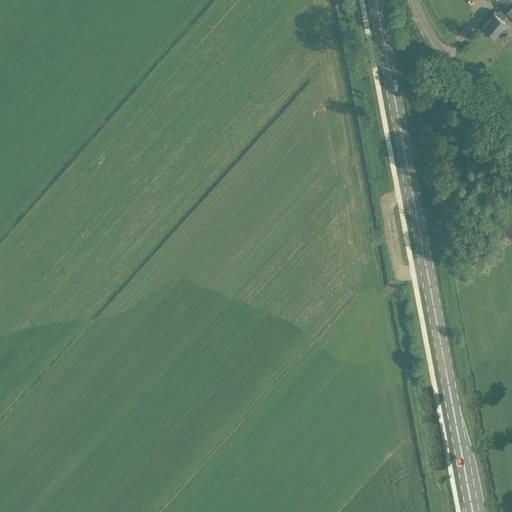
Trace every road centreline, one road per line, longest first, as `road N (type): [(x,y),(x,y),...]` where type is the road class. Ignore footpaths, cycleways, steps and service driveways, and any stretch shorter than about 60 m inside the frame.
road 1 (secondary): [(472,511),(374,0)]
road 2 (unclassified): [(511,114),(454,67),(413,0)]
